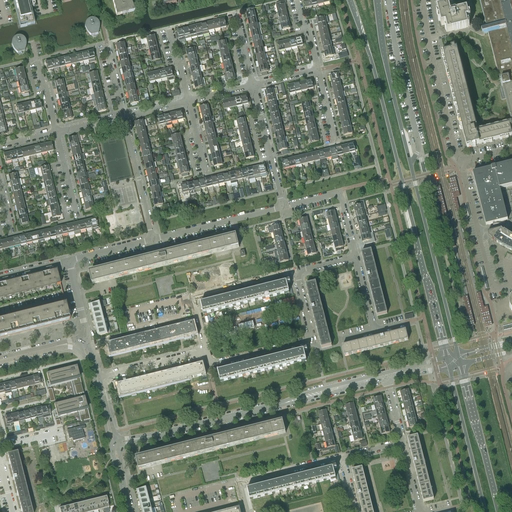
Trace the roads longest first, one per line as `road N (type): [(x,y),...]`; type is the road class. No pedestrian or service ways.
road 1 (secondary): [(349,0),(446,356)]
road 2 (secondary): [(458,353),(376,0)]
road 3 (residential): [(115,444),(386,376)]
road 4 (residential): [(208,365),(312,339),(296,271)]
road 5 (unclassified): [(460,161),(423,0)]
road 6 (residential): [(205,351),(192,297),(296,271)]
road 7 (secondary): [(497,511),(460,363)]
road 8 (secondary): [(448,366),(485,511)]
road 9 (residential): [(247,511),(239,482),(341,457)]
road 10 (residential): [(151,239),(282,206)]
road 11 (residential): [(151,239),(123,116)]
road 12 (residential): [(282,206),(252,85)]
